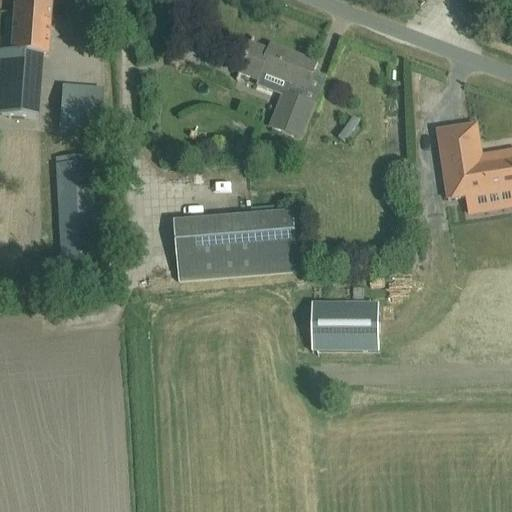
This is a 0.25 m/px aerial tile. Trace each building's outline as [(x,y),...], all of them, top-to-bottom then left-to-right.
[(13,0),(9,52),(40,55),(47,55),(51,0),(13,0)] [(270,51),(251,44),(239,76),(261,84),(264,74),(291,85),(287,97),(302,102),(316,65),(272,47),(270,51)] [(9,52),(0,51),(0,115),(35,118),(40,55),(9,52)] [(98,131),(102,93),(63,89),(59,128),(98,131)] [(301,141),(314,107),(302,102),(287,97),(286,96),(273,130),(301,141)] [(476,127),(438,133),(450,202),(511,191),(511,152),(481,158),(476,127)] [(63,285),(97,283),(91,163),(56,165),(63,285)] [(180,284),(299,274),(294,213),(175,223),(180,284)] [(474,271),(511,263),(503,218),(465,225),(474,271)] [(511,286),(441,297),(444,313),(410,318),(414,349),(511,334),(511,286)] [(381,353),(385,306),(317,300),(313,347),(381,353)]
